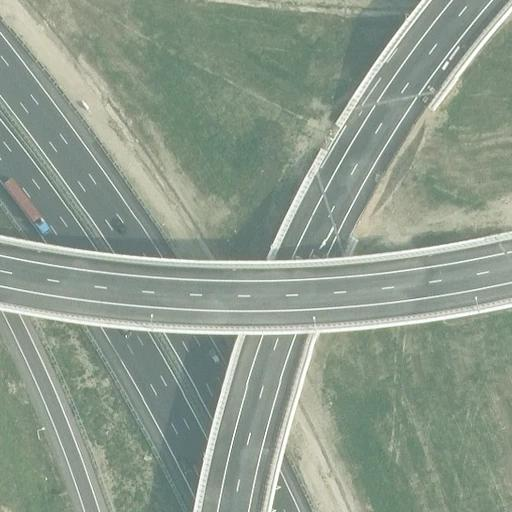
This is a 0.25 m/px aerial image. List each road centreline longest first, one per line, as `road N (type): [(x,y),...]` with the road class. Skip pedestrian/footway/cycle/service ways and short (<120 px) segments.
road 1 (motorway): [(481,0),(397,107),(307,268),(265,374),(231,511)]
road 2 (motorway): [(285,511),(185,322),(53,121),(0,57)]
road 3 (motorway): [(0,280),(219,309),(371,303),(511,281)]
road 4 (motorway): [(0,158),(131,348),(216,511)]
road 5 (motorway): [(0,299),(53,404),(91,511)]
